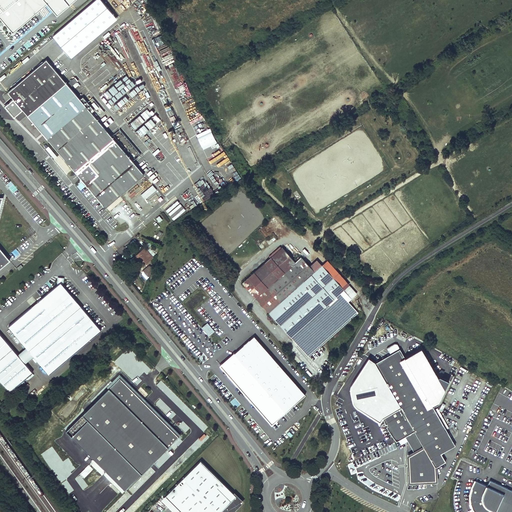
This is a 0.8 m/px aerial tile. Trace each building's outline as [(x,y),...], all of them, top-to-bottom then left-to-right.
[(0,0),(0,9),(3,13),(0,15),(0,19),(13,34),(47,5),(57,16),(76,0),(0,0)] [(70,58),(117,19),(101,0),(94,0),(66,23),(64,22),(50,34),(65,52),(66,52),(70,58)] [(137,9),(140,14),(146,10),(143,5),(137,9)] [(68,85),(46,59),(8,92),(56,150),(100,201),(105,207),(143,174),(137,167),(104,128),(68,85)] [(85,73),(90,77),(93,73),(88,69),(85,73)] [(172,121),(178,119),(174,108),(169,109),(172,121)] [(146,110),(139,116),(144,121),(150,115),(146,110)] [(145,121),(133,131),(139,137),(150,127),(145,121)] [(53,159),(56,157),(49,146),(46,148),(53,159)] [(140,194),(152,184),(148,179),(136,189),(140,194)] [(173,208),(174,209),(168,213),(172,218),(185,211),(181,204),(173,208)] [(314,272),(310,267),(301,257),(295,262),(282,247),(274,254),(270,258),(241,283),(274,319),(280,325),(285,332),(308,357),(357,314),(358,312),(349,301),(352,298),(339,283),(322,265),(314,272)] [(152,257),(144,248),(138,253),(139,254),(133,259),(140,267),(152,257)] [(314,272),(322,265),(317,260),(310,267),(314,272)] [(328,260),(322,265),(339,283),(352,298),(357,293),(340,274),(328,260)] [(149,264),(142,271),(148,276),(154,269),(149,264)] [(62,284),(57,284),(56,282),(6,324),(25,346),(31,353),(47,372),(99,328),(81,307),(66,289),(62,284)] [(208,336),(214,332),(208,322),(201,327),(208,336)] [(0,381),(8,390),(24,376),(26,378),(32,373),(30,371),(31,370),(22,361),(16,353),(0,333),(0,381)] [(304,396),(253,338),(220,367),(271,425),(304,396)] [(25,346),(16,353),(22,361),(31,353),(25,346)] [(405,357),(400,348),(375,362),(369,358),(353,382),(350,386),(350,390),(353,404),(357,408),(380,422),(382,417),(396,441),(405,436),(414,430),(410,423),(434,409),(432,405),(439,401),(449,381),(440,376),(438,377),(421,348),(405,357)] [(178,436),(119,376),(65,429),(123,489),(178,436)] [(455,445),(434,409),(410,423),(414,430),(405,436),(414,452),(408,456),(410,481),(436,480),(435,467),(445,461),(441,453),(455,445)] [(164,495),(180,511),(226,511),(239,501),(200,460),(164,495)] [(511,511),(511,490),(490,479),(487,485),(476,480),(472,487),(471,489),(471,490),(470,492),(470,494),(470,495),(470,497),(470,498),(470,500),(470,502),(471,503),(471,505),(472,506),(473,508),(473,509),(474,511),(475,511),(495,511),(496,511),(498,511),(511,511)] [(173,511),(180,511),(164,495),(160,498),(173,511)] [(229,511),(240,502),(239,501),(226,511),(229,511)]
